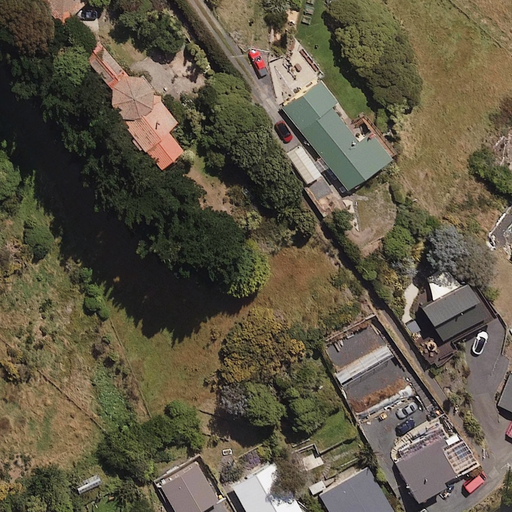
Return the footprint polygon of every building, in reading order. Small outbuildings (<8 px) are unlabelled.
[(40,0),(59,23),(87,0),(40,0)] [(137,77),(126,77),(101,47),(74,69),(124,128),(120,131),(154,171),(178,151),(162,132),(174,122),(137,77)] [(345,192),(386,160),(364,133),(354,141),(329,109),(335,104),(316,80),(279,110),(345,192)] [(304,186),(319,175),(299,147),(284,158),(304,186)] [(447,264),(421,281),(432,298),(417,308),(420,313),(426,322),(440,344),(448,339),(482,317),(461,286),(447,264)] [(511,412),(511,374),(508,373),(497,407),(511,412)] [(380,450),(399,440),(392,427),(373,436),(380,450)] [(448,462),(452,459),(440,438),(393,464),(415,504),(458,480),(448,462)] [(307,474),(324,466),(317,452),(300,460),(307,474)] [(242,511),(298,511),(272,462),(228,484),(242,511)] [(172,511),(196,511),(217,501),(196,463),(157,484),(172,511)] [(389,511),(367,468),(317,493),(326,511),(389,511)]
